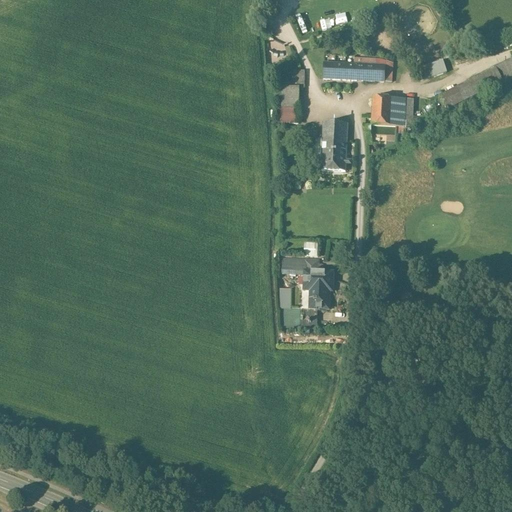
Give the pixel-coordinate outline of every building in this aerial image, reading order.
[(286,51),(276,55),(278,60),(288,56),(286,51)] [(511,59),(497,68),(503,82),(505,84),(511,80),(511,59)] [(354,65),(325,64),(325,81),(392,83),(393,66),(376,66),(354,65)] [(445,66),(422,73),(424,80),(447,73),(445,66)] [(497,68),(457,88),(464,102),(503,82),(497,68)] [(306,72),(294,72),(293,89),(305,89),(306,72)] [(457,88),(440,97),(447,110),(464,102),(457,88)] [(300,89),(282,89),(282,110),(300,110),(300,89)] [(406,101),(373,99),(372,127),(404,129),(406,101)] [(300,110),(282,110),(281,125),(300,126),(300,110)] [(348,126),(324,124),(322,153),(321,172),(345,174),(346,154),(348,126)] [(318,244),(304,244),(304,258),(317,258),(318,244)] [(319,263),(283,261),(283,275),(304,276),(305,272),(323,273),(323,267),(318,267),(319,263)] [(323,273),(305,272),(304,276),(304,286),(310,286),(310,292),(315,292),(314,310),(317,310),(329,311),(330,293),(333,293),(334,273),(323,273)] [(278,289),(279,309),(291,308),(290,289),(278,289)] [(300,310),(282,309),(282,327),(299,328),(300,323),(300,310)] [(314,310),(300,310),(300,323),(317,323),(317,310),(314,310)]
